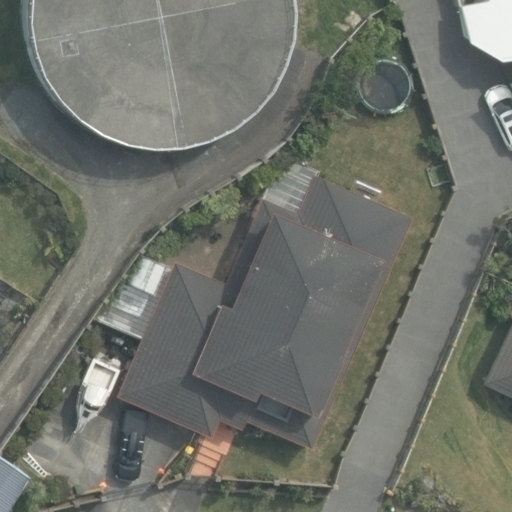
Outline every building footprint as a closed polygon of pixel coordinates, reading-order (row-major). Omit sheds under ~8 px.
[(287,28),(288,16),(287,5),(286,0),(24,0),(24,4),(23,16),(24,28),(25,39),(28,50),(31,61),(36,72),(41,82),(47,92),(54,101),(62,110),(71,117),(80,124),(89,131),(100,136),(110,140),(121,144),(133,146),(144,148),(156,148),(167,148),(179,146),(190,144),(201,140),(211,136),(222,131),(231,124),(241,117),(249,109),(257,101),(264,92),(270,82),(275,72),(280,61),(283,50),(286,39),(287,28)] [(511,87),(511,0),(487,0),(461,9),(468,36),(499,56),(511,54),(511,81),(509,83),(511,87)] [(246,420),(310,448),(409,214),(315,174),(299,211),(269,198),(232,285),(173,260),(116,395),(209,434),(217,416),(243,427),(246,420)] [(124,284),(151,296),(165,264),(138,252),(124,284)] [(511,311),(479,379),(511,395),(511,311)] [(0,511),(1,511),(28,476),(0,455),(0,511)]
